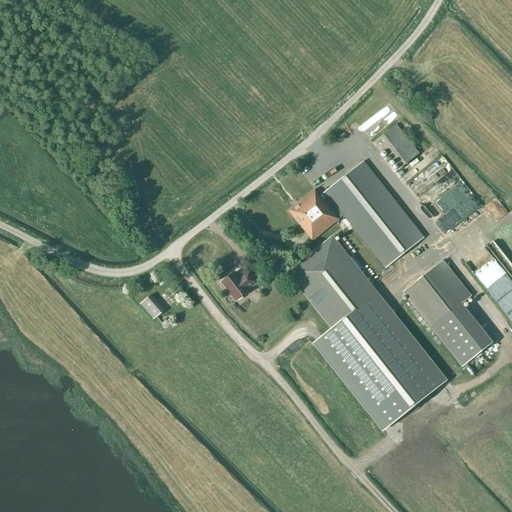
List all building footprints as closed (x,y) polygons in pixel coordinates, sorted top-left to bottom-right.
[(378,116),(384,110),(376,100),(369,106),(378,116)] [(350,123),(360,132),(371,119),(361,110),(350,123)] [(377,140),(400,169),(419,154),(396,125),(377,140)] [(348,130),(330,142),(333,147),(351,135),(348,130)] [(433,147),(410,167),(416,174),(439,154),(433,147)] [(441,155),(405,186),(414,196),(450,166),(441,155)] [(288,210),(311,238),(342,213),(385,268),(424,238),(363,161),(319,196),(314,190),(288,210)] [(453,169),(416,196),(428,213),(437,206),(443,214),(436,220),(452,242),(480,221),(474,212),(481,207),(453,169)] [(290,188),(293,194),(299,190),(296,184),(290,188)] [(511,240),(508,234),(489,246),(511,280),(511,279),(511,240)] [(445,382),(332,240),(322,247),(290,273),(333,327),(314,342),(384,430),(445,382)] [(455,266),(462,260),(453,251),(443,260),(456,274),(459,270),(455,266)] [(470,296),(442,261),(403,292),(462,367),(491,344),(460,305),(470,296)] [(259,282),(249,269),(239,276),(235,271),(220,282),(235,302),(250,290),(250,289),(259,282)] [(155,299),(163,308),(172,300),(163,291),(155,299)] [(164,310),(151,294),(139,304),(153,320),(164,310)]
